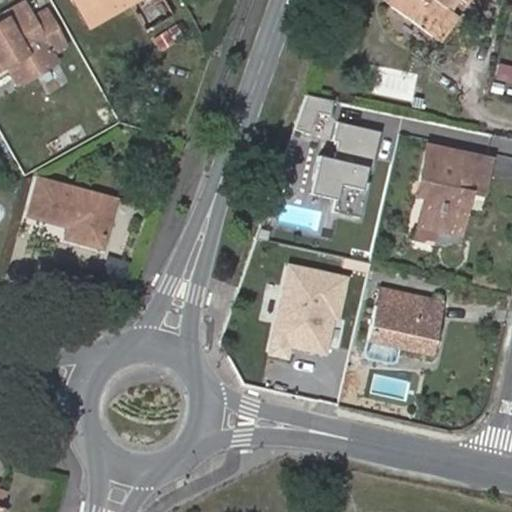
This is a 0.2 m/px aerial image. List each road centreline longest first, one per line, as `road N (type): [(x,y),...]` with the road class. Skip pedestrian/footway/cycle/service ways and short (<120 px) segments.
road 1 (secondary): [(165,347),(285,0)]
road 2 (tertiary): [(207,416),(498,472)]
